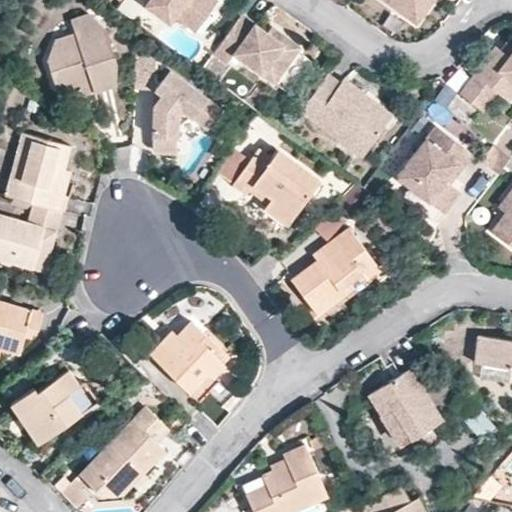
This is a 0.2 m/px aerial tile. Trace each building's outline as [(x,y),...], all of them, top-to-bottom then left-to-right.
[(145,0),(143,4),(170,24),(175,16),(195,31),(217,0),(145,0)] [(383,0),(395,9),(399,5),(415,17),(427,0),(383,0)] [(417,25),(434,0),(427,0),(415,17),(399,5),(395,9),(417,25)] [(116,64),(104,26),(88,12),(71,18),(75,32),(56,38),(47,59),(56,88),(62,89),(79,83),(83,94),(93,91),(116,84),(116,64)] [(267,30),(242,12),(212,53),(226,64),(233,54),(274,84),(301,45),(272,24),(267,30)] [(511,47),(511,45),(505,40),(499,48),(507,54),(511,47)] [(511,47),(507,54),(499,48),(494,44),(458,91),(483,111),(497,91),(508,78),(511,81),(511,47)] [(147,76),(148,56),(136,55),(136,76),(147,76)] [(222,107),(169,68),(169,69),(156,59),(155,80),(158,83),(153,89),(161,95),(154,104),(152,136),(154,136),(154,149),(157,151),(175,153),(176,136),(177,137),(178,114),(182,109),(192,117),(206,128),(222,107)] [(200,69),(186,59),(179,69),(193,80),(200,69)] [(392,113),(342,78),(339,82),(327,73),(300,110),(362,155),(392,113)] [(511,95),(511,81),(508,78),(497,91),(509,100),(511,95)] [(472,153),(436,125),(396,177),(428,201),(430,200),(444,212),(460,191),(450,183),(445,179),(459,161),(464,164),(472,153)] [(72,145),(21,131),(4,194),(60,209),(72,169),(66,167),(72,145)] [(319,178),(277,148),(270,157),(257,148),(232,183),(247,194),(249,190),(252,185),(270,198),(266,203),(264,206),(288,223),(319,178)] [(464,164),(459,161),(445,179),(450,183),(464,164)] [(270,198),(252,185),(249,190),(266,203),(270,198)] [(511,200),(511,185),(497,206),(504,211),(511,200)] [(349,215),(364,199),(354,189),(338,204),(349,215)] [(511,200),(504,211),(490,229),(511,245),(511,200)] [(60,209),(32,202),(27,220),(0,212),(0,259),(33,268),(45,225),(58,229),(63,210),(60,209)] [(379,267),(348,226),(312,253),(316,259),(291,279),(317,314),(354,286),(350,280),(361,271),(366,277),(379,267)] [(42,312),(0,299),(0,346),(19,352),(24,335),(26,326),(34,328),(38,329),(42,312)] [(205,333),(191,320),(176,335),(171,330),(149,353),(189,392),(209,371),(212,374),(213,373),(224,362),(200,338),(205,333)] [(34,328),(26,326),(24,335),(31,337),(34,328)] [(511,334),(479,330),(475,358),(511,362),(511,334)] [(229,357),(205,333),(200,338),(224,362),(229,357)] [(441,410),(407,363),(368,391),(381,410),(391,402),(412,431),(441,410)] [(81,384),(69,368),(36,390),(33,386),(9,403),(37,443),(82,411),(69,392),(81,384)] [(219,379),(213,373),(212,374),(209,371),(189,392),(199,401),(219,379)] [(412,431),(391,402),(381,410),(402,438),(412,431)] [(170,429),(145,405),(79,472),(102,495),(124,493),(133,483),(129,480),(140,468),(144,472),(165,449),(158,442),(170,429)] [(327,444),(322,433),(309,440),(314,451),(327,444)] [(286,511),(327,495),(304,442),(282,452),(284,457),(269,463),(271,468),(261,473),(265,483),(245,492),(253,511),(286,511)] [(149,476),(144,472),(140,468),(129,480),(133,483),(137,487),(149,476)] [(94,489),(79,474),(62,491),(77,507),(94,489)] [(503,486),(490,475),(469,498),(489,501),(503,486)] [(411,501),(404,485),(386,494),(394,509),(411,501)] [(377,511),(426,511),(419,497),(411,501),(394,509),(386,494),(373,500),(377,511)] [(377,511),(373,500),(359,507),(360,511),(377,511)]
